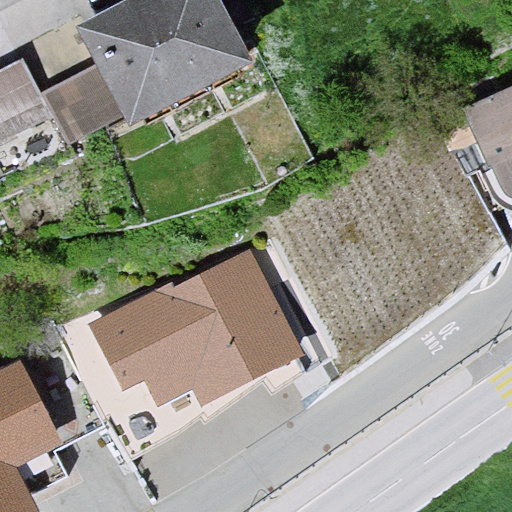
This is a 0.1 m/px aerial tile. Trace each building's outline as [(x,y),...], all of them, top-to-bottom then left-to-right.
[(222,0),(125,0),(92,16),(139,113),(251,59),(222,0)] [(21,61),(0,71),(0,142),(51,116),(21,61)] [(511,97),(462,117),(496,202),(511,195),(511,97)] [(241,251),(95,323),(145,426),(292,354),(241,251)] [(10,362),(0,366),(0,511),(14,511),(22,509),(1,462),(45,443),(10,362)]
